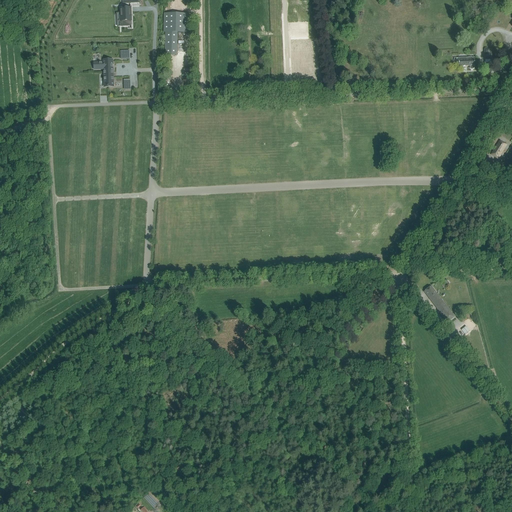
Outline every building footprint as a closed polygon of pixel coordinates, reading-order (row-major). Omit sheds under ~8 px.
[(122,9),(111,9),(112,27),(123,27),(122,9)] [(177,55),(177,32),(189,32),(189,14),(164,14),(164,32),(165,32),(165,55),(177,55)] [(474,60),(458,60),(459,67),(470,66),(470,68),(471,69),(473,69),(474,68),(474,66),(475,66),(474,60)] [(96,63),(96,69),(97,69),(100,69),(104,69),(104,72),(113,71),(113,68),(113,67),(113,65),(113,61),(104,61),(104,63),(99,63),(96,63)] [(113,71),(104,72),(104,78),(104,80),(104,81),(105,81),(108,81),(108,85),(107,85),(107,86),(108,86),(108,87),(109,87),(109,86),(112,86),(113,86),(113,71)] [(498,158),(506,145),(500,141),(492,154),(498,158)] [(425,291),(448,322),(455,316),(441,298),(442,297),(441,295),(440,296),(432,286),(425,291)] [(464,332),(471,326),(468,322),(460,328),(464,332)] [(149,494),(144,498),(153,508),(158,504),(149,494)]
